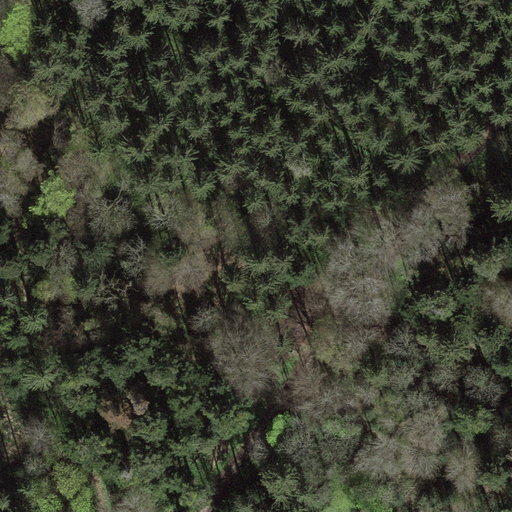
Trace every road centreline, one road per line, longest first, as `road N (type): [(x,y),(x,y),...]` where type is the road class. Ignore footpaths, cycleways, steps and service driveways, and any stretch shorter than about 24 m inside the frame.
road 1 (track): [(209,511),(456,146),(511,108)]
road 2 (track): [(341,315),(511,370)]
